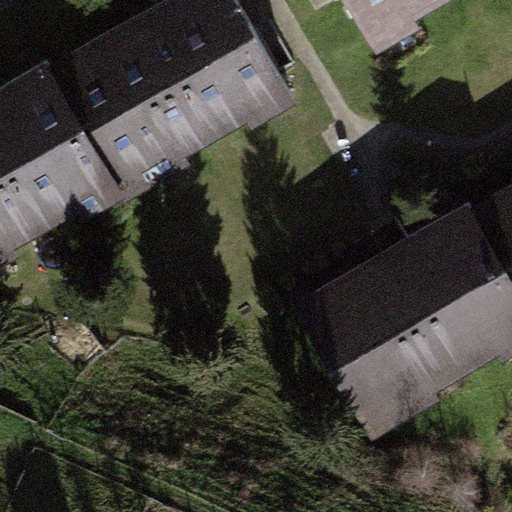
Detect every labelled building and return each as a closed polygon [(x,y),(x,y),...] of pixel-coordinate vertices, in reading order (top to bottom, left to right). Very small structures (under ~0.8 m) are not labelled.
[(236,0),(176,0),(51,68),(117,191),(290,98),(236,0)] [(349,0),(375,47),(462,0),(349,0)] [(51,68),(0,95),(0,254),(117,191),(51,68)] [(511,189),(480,207),(511,265),(511,189)] [(511,265),(480,207),(308,300),(375,423),(511,348),(511,265)]
